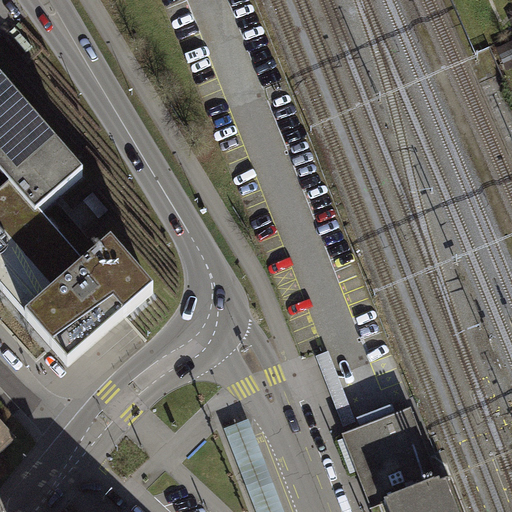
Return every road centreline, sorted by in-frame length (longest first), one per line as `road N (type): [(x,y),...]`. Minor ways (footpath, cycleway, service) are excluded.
road 1 (tertiary): [(207,317),(204,261),(49,0)]
road 2 (residential): [(313,511),(251,358),(207,317)]
road 3 (tertiary): [(79,453),(207,317)]
